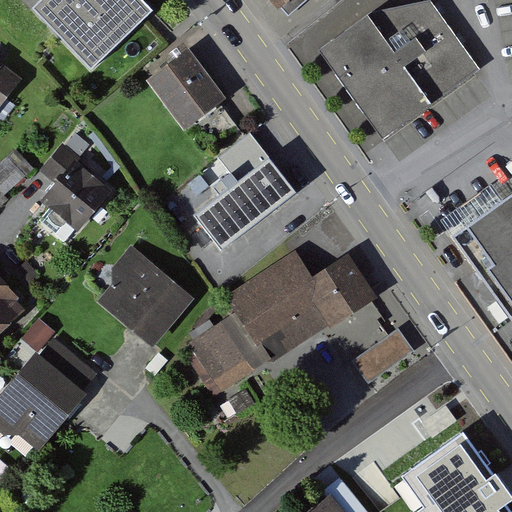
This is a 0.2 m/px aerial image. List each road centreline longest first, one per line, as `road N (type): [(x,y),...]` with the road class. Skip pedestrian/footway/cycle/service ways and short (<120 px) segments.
road 1 (secondary): [(223,0),(467,350)]
road 2 (unclassified): [(467,350),(255,511)]
